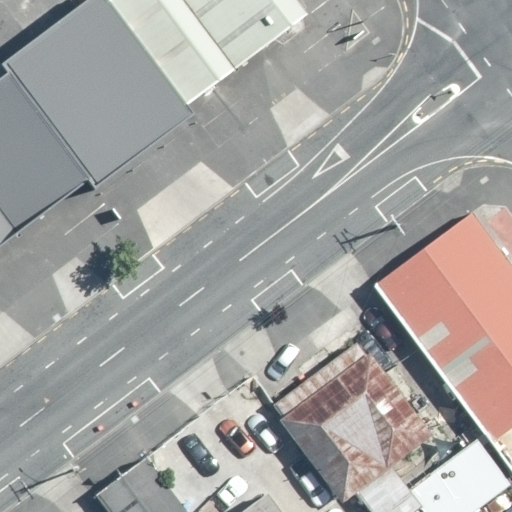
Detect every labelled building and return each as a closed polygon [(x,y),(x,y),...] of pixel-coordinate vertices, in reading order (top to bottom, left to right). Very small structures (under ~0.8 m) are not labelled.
[(0,262),(313,30),(290,0),(111,0),(0,82),(0,262)] [(511,375),(511,297),(446,208),(352,276),(456,417),(511,375)] [(390,427),(318,329),(239,387),(311,485),(390,427)] [(164,511),(116,446),(63,485),(82,511),(164,511)] [(191,511),(250,511),(230,484),(191,511)]
